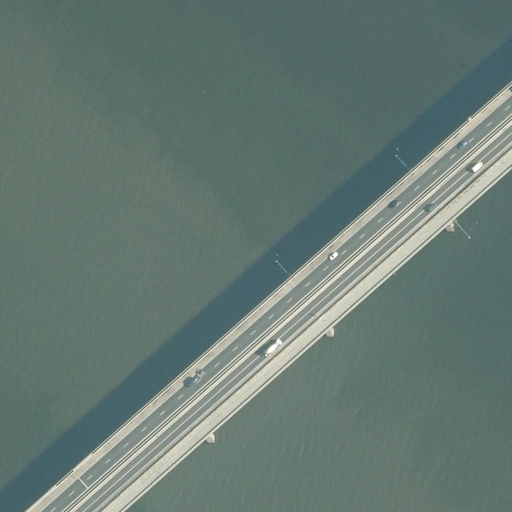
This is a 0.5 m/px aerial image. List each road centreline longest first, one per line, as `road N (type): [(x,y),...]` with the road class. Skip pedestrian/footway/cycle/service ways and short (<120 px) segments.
road 1 (motorway): [(511,106),(52,511)]
road 2 (motorway): [(84,511),(511,134)]
road 3 (unclassified): [(113,511),(511,160)]
